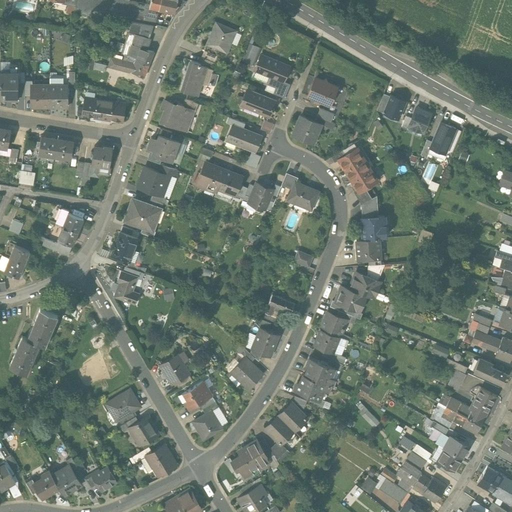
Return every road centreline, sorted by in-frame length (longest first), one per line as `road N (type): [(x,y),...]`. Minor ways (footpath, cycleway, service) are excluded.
road 1 (residential): [(200,470),(268,393),(340,227),(338,193),(327,177),(276,145)]
road 2 (residential): [(511,128),(279,0)]
road 3 (residential): [(200,470),(76,268)]
road 4 (residential): [(201,0),(172,34),(132,138)]
road 5 (residential): [(444,511),(511,387)]
road 6 (residential): [(0,117),(132,138)]
